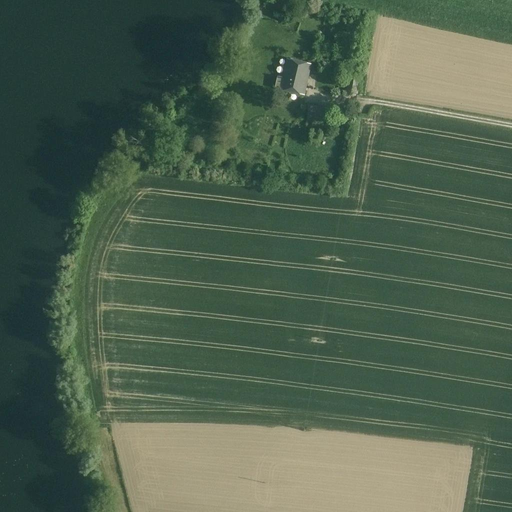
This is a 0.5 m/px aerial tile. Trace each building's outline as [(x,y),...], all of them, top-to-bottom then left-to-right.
[(294,2),(285,0),(282,12),(291,14),(294,2)] [(313,63),(291,58),(286,79),(284,89),(305,94),(313,63)] [(362,70),(350,68),(346,93),(358,95),(362,70)] [(286,79),(278,77),(275,87),(284,89),(286,79)] [(335,108),(309,105),(308,119),(334,122),(335,108)]
